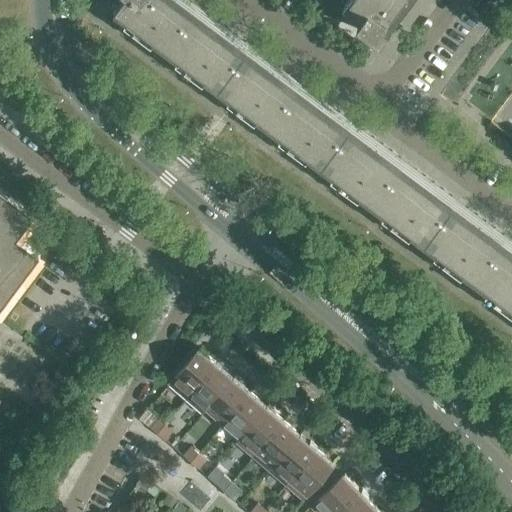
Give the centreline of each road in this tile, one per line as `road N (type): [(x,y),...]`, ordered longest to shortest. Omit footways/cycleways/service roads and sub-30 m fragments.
road 1 (residential): [(442,511),(361,423),(196,283)]
road 2 (secondary): [(235,224),(73,75),(58,50),(51,0)]
road 3 (secondary): [(437,393),(235,224)]
road 4 (residential): [(68,511),(196,283)]
road 5 (residential): [(0,137),(196,283)]
road 6 (residential): [(511,211),(390,122),(380,92)]
road 7 (residential): [(380,92),(256,0)]
